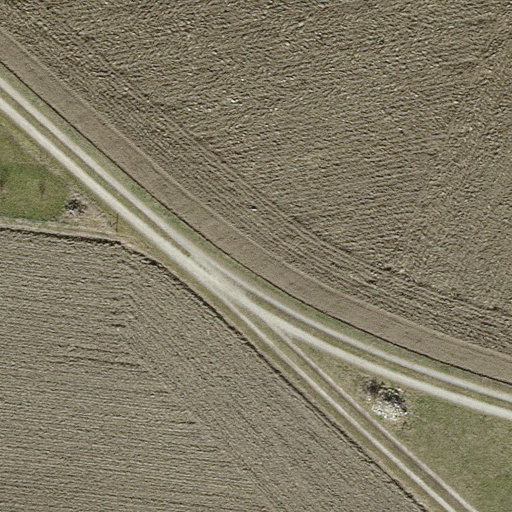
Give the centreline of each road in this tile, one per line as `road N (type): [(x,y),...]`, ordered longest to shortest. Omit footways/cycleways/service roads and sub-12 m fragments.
road 1 (track): [(0,89),(211,278),(372,368),(511,408)]
road 2 (track): [(211,278),(461,511)]
